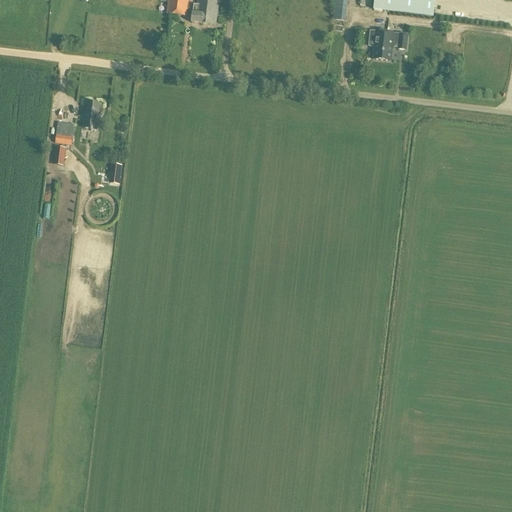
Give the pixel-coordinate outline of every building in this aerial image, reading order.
[(187,17),(188,0),(168,0),(166,15),(187,17)] [(216,27),(219,0),(198,0),(198,6),(194,6),(192,24),(216,27)] [(251,9),(251,0),(240,0),(239,7),(251,9)] [(345,22),(347,0),(335,0),(333,21),(345,22)] [(374,0),(373,11),(433,18),(435,0),(374,0)] [(405,51),(407,36),(370,32),(369,47),(374,47),(373,61),(391,63),(392,50),(393,50),(393,48),(398,48),(398,50),(405,51)] [(97,130),(100,106),(88,104),(84,129),(97,130)] [(71,147),(72,138),(56,135),(55,144),(71,147)] [(55,148),(53,166),(64,167),(66,149),(55,148)] [(122,167),(111,165),(110,175),(121,176),(122,167)]
